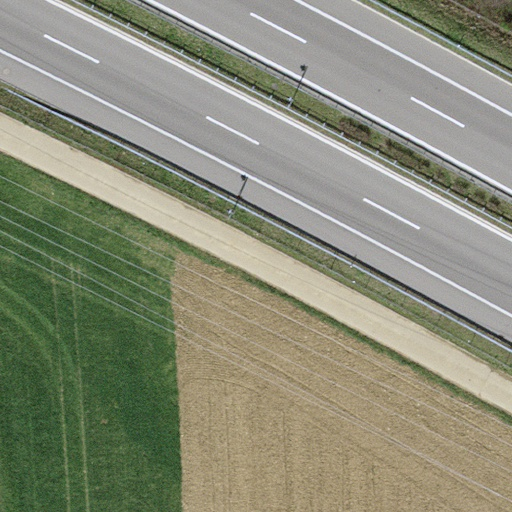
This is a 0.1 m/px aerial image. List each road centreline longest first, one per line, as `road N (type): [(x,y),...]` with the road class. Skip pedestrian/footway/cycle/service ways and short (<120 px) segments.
road 1 (track): [(511,401),(127,188),(0,130)]
road 2 (motorway): [(0,14),(511,280)]
road 3 (motorway): [(511,153),(223,0)]
